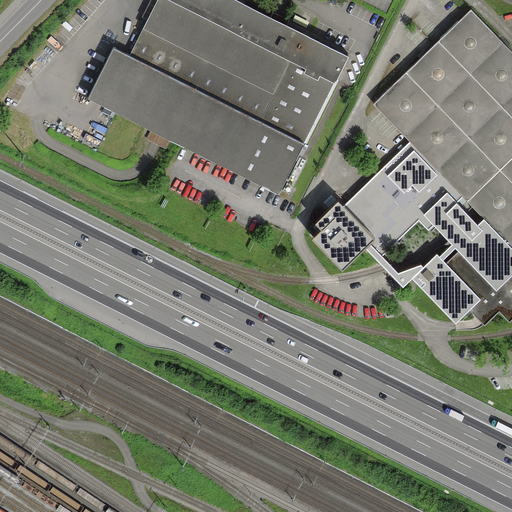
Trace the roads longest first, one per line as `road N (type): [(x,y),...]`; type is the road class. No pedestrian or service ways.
road 1 (motorway): [(0,236),(511,493)]
road 2 (motorway): [(511,452),(0,195)]
